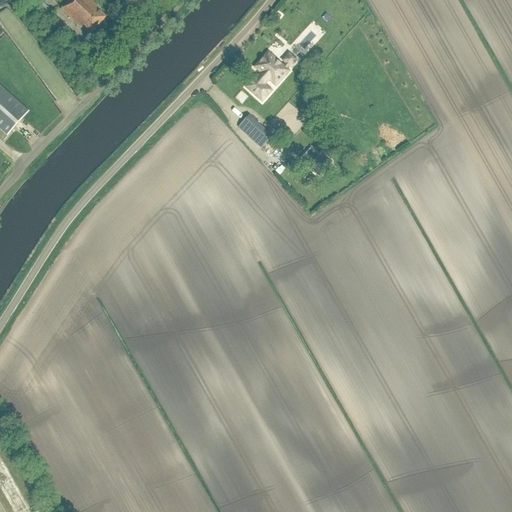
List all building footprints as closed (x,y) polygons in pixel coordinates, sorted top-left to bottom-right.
[(67,5),(61,11),(81,29),(82,27),(90,35),(106,18),(98,10),(99,9),(89,0),(69,0),(66,4),(67,5)] [(0,38),(5,34),(30,68),(41,60),(7,15),(0,19),(0,38)] [(282,61),(286,65),(283,68),(268,55),(256,68),(262,73),(256,80),(255,79),(247,88),(261,101),(270,92),(263,85),(268,79),(275,86),(287,72),(285,70),(288,66),(289,68),(296,61),(288,54),(282,61)] [(107,58),(102,63),(108,70),(113,66),(107,58)] [(0,87),(0,108),(17,124),(28,113),(0,87)] [(71,103),(64,90),(59,92),(65,106),(71,103)] [(247,97),(242,101),(249,109),(253,105),(247,97)] [(0,128),(8,135),(17,124),(0,108),(0,128)] [(238,129),(260,149),(272,137),(249,116),(238,129)] [(332,162),(322,153),(319,156),(311,149),(301,160),(318,177),(332,162)]
